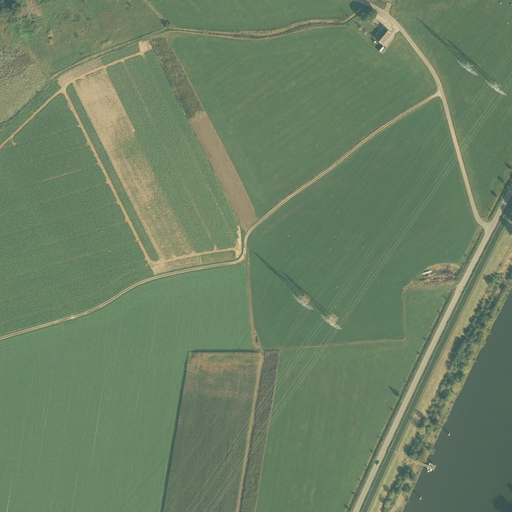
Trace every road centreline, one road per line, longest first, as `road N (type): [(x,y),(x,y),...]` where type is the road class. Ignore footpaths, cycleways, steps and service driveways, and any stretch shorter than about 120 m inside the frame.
road 1 (track): [(442,92),(253,228),(244,262),(132,285),(91,311),(0,339)]
road 2 (residential): [(355,511),(490,228)]
road 3 (residential): [(490,228),(477,218),(427,62),(397,25),(361,0)]
